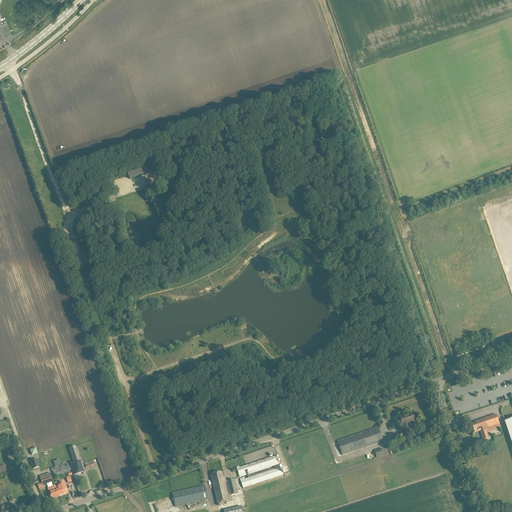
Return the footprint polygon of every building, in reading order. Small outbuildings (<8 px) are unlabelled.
[(149,173),(145,161),(126,168),(128,175),(130,179),(149,173)] [(284,260),(276,263),(281,275),(288,273),(284,260)] [(498,407),(498,410),(511,405),(510,400),(497,405),(498,407)] [(400,417),(401,422),(402,426),(403,425),(406,431),(410,430),(408,424),(415,422),(412,414),(408,415),(407,414),(407,415),(407,416),(404,417),(404,416),(400,417)] [(474,429),(475,433),(481,431),(484,440),(489,438),(487,433),(501,428),(496,415),(475,423),(470,424),(471,428),(474,428),(474,429)] [(378,426),(375,427),(375,429),(337,441),(342,455),(383,442),(378,426)] [(78,462),(80,461),(75,446),(69,448),(74,463),(78,462)] [(239,468),(239,467),(236,467),(240,477),(278,465),(275,456),(239,468)] [(39,468),(36,460),(30,462),(33,470),(39,468)] [(81,473),(78,462),(74,463),(71,464),(75,475),(81,473)] [(64,464),(52,469),(51,469),(52,472),(53,472),(55,477),(67,472),(71,471),(68,463),(66,464),(66,465),(64,465),(64,464)] [(280,468),(243,480),(243,478),(240,479),(243,488),(283,475),(280,468)] [(221,473),(211,475),(210,475),(217,505),(232,501),(231,495),(238,494),(234,480),(226,482),(226,480),(223,480),(221,473)] [(36,483),(41,481),(43,485),(53,482),(50,474),(40,478),(41,480),(36,482),(36,483)] [(51,499),(59,496),(68,493),(66,488),(64,483),(55,486),(47,488),(49,491),(48,492),(51,499)] [(202,487),(172,494),(175,507),(208,499),(205,486),(204,483),(202,484),(202,487)] [(8,490),(0,491),(1,498),(7,496),(8,501),(12,500),(10,495),(9,491),(8,491),(8,490)]
